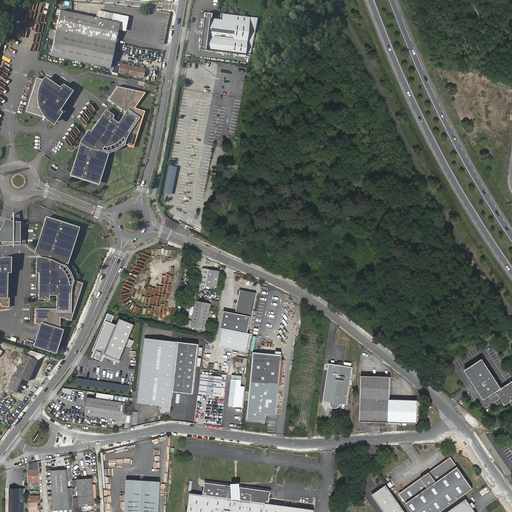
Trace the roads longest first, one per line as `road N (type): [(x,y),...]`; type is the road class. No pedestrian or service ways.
road 1 (residential): [(113,439),(167,428),(309,443),(425,436),(453,417)]
road 2 (residential): [(453,417),(320,305),(168,235)]
road 3 (motorway): [(372,0),(443,165),(511,269)]
road 4 (motorway): [(511,238),(473,179),(394,0)]
road 5 (tertiary): [(183,9),(145,184)]
road 6 (tertiary): [(41,403),(79,345),(118,258)]
road 7 (unknown): [(278,441),(285,358),(275,327),(283,285)]
road 8 (unknown): [(135,434),(142,339),(153,330),(180,335)]
